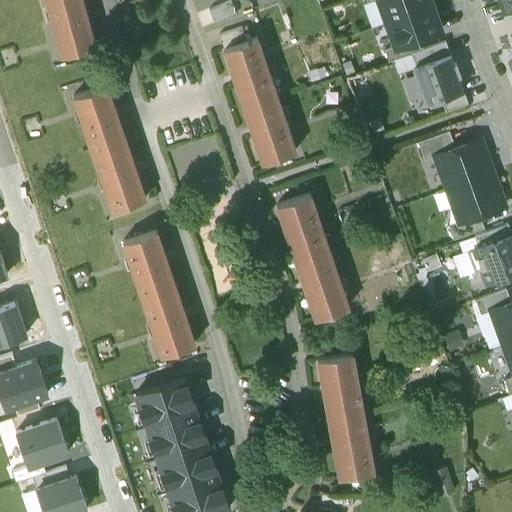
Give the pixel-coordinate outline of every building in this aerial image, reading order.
[(81,0),(45,0),(61,56),(94,47),(81,0)] [(230,0),(209,9),(214,21),(235,12),(230,0)] [(377,0),(386,22),(432,5),(430,0),(377,0)] [(511,5),(511,0),(500,0),(504,9),(511,5)] [(432,5),(386,22),(394,45),(395,46),(419,38),(441,30),(432,5)] [(241,27),(219,34),(223,48),(245,40),(241,27)] [(293,151),(254,37),(245,40),(223,48),(263,162),(293,151)] [(419,38),(395,46),(394,45),(384,49),(389,61),(411,53),(423,49),(419,38)] [(416,66),(450,54),(445,41),(423,49),(411,53),(416,66)] [(453,63),(450,54),(416,66),(412,68),(425,104),(440,98),(463,90),(458,76),(460,75),(455,62),(453,63)] [(144,198),(105,85),(73,96),(112,209),(144,198)] [(467,103),(463,90),(440,98),(445,111),(467,103)] [(434,154),(455,147),(448,130),(417,141),(424,159),(434,155),(434,154)] [(493,172),(480,137),(455,147),(434,154),(434,155),(446,188),(493,172)] [(505,206),(493,172),(446,188),(458,221),(458,222),(479,215),(505,206)] [(347,305),(308,193),(277,204),(316,316),(347,305)] [(484,228),(479,215),(458,222),(458,221),(448,225),(453,239),(473,232),(484,228)] [(478,246),(511,234),(508,223),(474,235),(478,246)] [(155,230),(123,241),(161,354),(193,343),(155,230)] [(474,271),(481,269),(486,282),(511,272),(511,233),(511,234),(478,246),(466,250),(474,271)] [(490,310),(490,309),(510,301),(506,288),(475,299),(480,313),(490,310)] [(511,338),(511,300),(510,301),(490,309),(490,310),(502,342),(511,338)] [(13,302),(0,306),(0,343),(25,335),(13,302)] [(511,338),(502,342),(511,369),(511,338)] [(372,471),(352,352),(319,358),(339,477),(372,471)] [(0,370),(16,365),(11,353),(0,356),(0,370)] [(16,365),(0,370),(0,396),(4,407),(13,404),(35,396),(47,393),(36,359),(16,365)] [(183,376),(135,392),(157,459),(206,442),(183,376)] [(35,396),(13,404),(17,416),(40,408),(35,396)] [(56,417),(15,431),(27,465),(39,461),(67,451),(56,417)] [(206,442),(157,459),(175,511),(217,511),(229,508),(206,442)] [(39,461),(27,465),(10,471),(14,482),(31,476),(43,472),(39,461)] [(35,488),(69,476),(65,465),(43,472),(31,476),(35,488)] [(444,466),(431,470),(435,483),(449,478),(444,466)] [(69,476),(35,488),(43,511),(73,511),(87,507),(75,474),(69,476)] [(453,491),(449,478),(435,483),(440,496),(453,491)]
